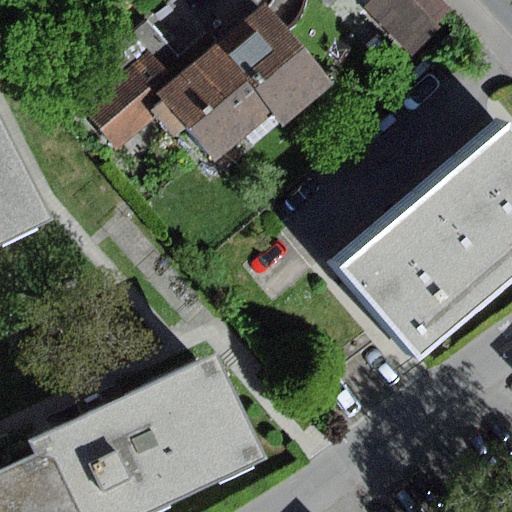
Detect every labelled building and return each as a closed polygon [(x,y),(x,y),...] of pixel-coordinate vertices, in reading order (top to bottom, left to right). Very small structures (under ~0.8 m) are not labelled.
[(414,0),(373,0),(365,8),(414,56),(442,28),(439,25),(414,0)] [(441,0),(414,0),(439,25),(453,11),(441,0)] [(288,128),(340,85),(273,6),(180,83),(164,98),(218,163),(276,114),(288,128)] [(148,18),(64,88),(110,143),(164,98),(180,83),(170,70),(183,59),(148,18)] [(415,189),(494,279),(511,263),(511,134),(497,118),(415,189)] [(0,238),(42,218),(0,134),(0,238)] [(494,279),(415,189),(330,262),(393,335),(409,353),(494,279)] [(118,405),(49,438),(55,451),(84,511),(149,511),(265,456),(217,357),(118,405)] [(84,511),(55,451),(0,476),(0,511),(84,511)]
